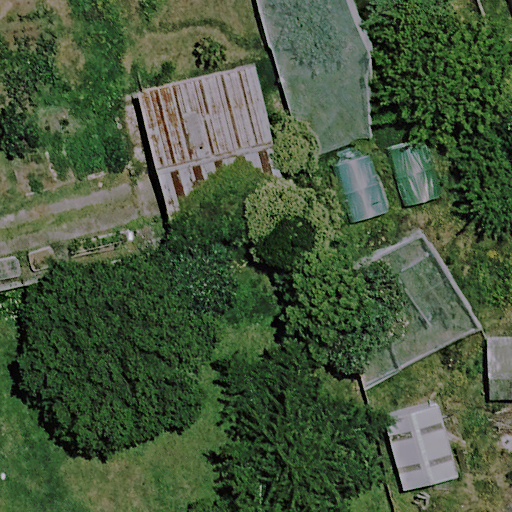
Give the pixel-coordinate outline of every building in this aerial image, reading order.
[(376,42),(360,0),(248,0),(296,159),(365,138),(373,44),(376,42)] [(511,0),(502,0),(511,27),(511,0)] [(287,215),(255,68),(136,94),(168,241),(287,215)] [(477,339),(429,232),(310,284),(358,392),(477,339)] [(452,474),(433,406),(376,421),(395,489),(452,474)]
